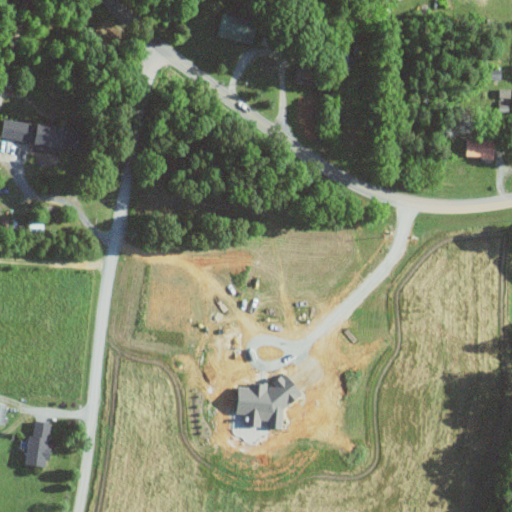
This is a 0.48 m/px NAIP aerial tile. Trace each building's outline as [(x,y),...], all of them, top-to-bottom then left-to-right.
[(254,42),(258,21),(224,14),(219,35),(254,42)] [(3,135),(35,140),(34,148),(68,153),(72,127),(6,116),(3,135)] [(497,157),(498,138),(469,136),(468,156),(497,157)] [(241,385),(238,412),(249,413),(248,424),(266,426),(266,425),(284,427),(287,402),(301,403),(304,382),(254,376),(252,387),(241,385)] [(27,463),(48,466),(55,421),(33,418),(27,463)]
